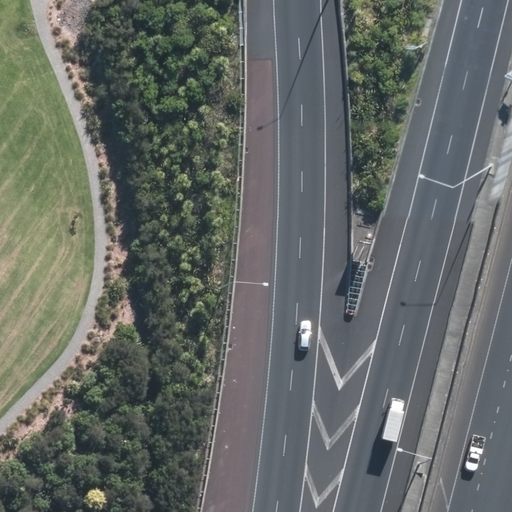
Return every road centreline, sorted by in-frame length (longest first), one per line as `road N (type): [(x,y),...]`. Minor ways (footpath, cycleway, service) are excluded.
road 1 (motorway): [(359,511),(493,0)]
road 2 (motorway): [(279,511),(306,242),(305,0)]
